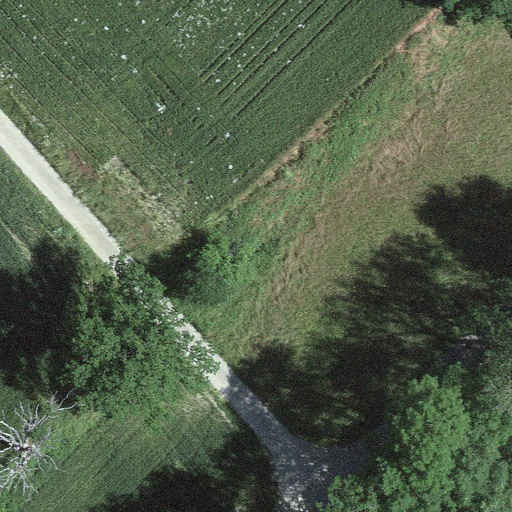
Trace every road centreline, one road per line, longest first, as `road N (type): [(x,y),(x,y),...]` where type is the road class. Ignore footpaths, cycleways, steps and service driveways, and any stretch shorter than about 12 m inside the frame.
road 1 (track): [(0,121),(329,487)]
road 2 (track): [(329,487),(511,311)]
